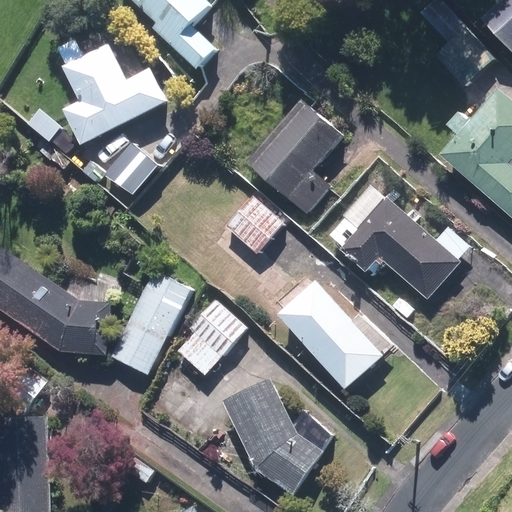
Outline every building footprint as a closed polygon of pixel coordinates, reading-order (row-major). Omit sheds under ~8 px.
[(132,0),(160,25),(155,30),(201,73),(221,52),(196,29),(207,18),(215,9),(205,0),(132,0)] [(466,90),(498,61),(441,0),(437,0),(421,15),(451,46),(437,59),(466,90)] [(511,51),(511,0),(495,0),(489,6),(497,15),(486,24),(511,51)] [(85,149),(171,108),(154,73),(130,85),(112,49),(87,61),(79,44),(62,52),(70,69),(66,71),(84,107),(69,115),(85,149)] [(46,110),(31,87),(15,98),(30,121),(46,110)] [(445,162),(511,219),(511,100),(504,94),(477,126),(466,116),(453,131),(464,141),(445,162)] [(348,140),(306,102),(248,165),(307,219),(334,189),(317,174),(348,140)] [(147,155),(132,143),(104,174),(129,197),(158,165),(147,155)] [(431,304),(465,266),(462,262),(473,250),(451,230),(439,243),(377,187),(348,221),(349,222),(334,240),(346,251),(343,254),(369,277),(380,264),(385,269),(388,265),(431,304)] [(261,196),(230,230),(259,257),(290,223),(261,196)] [(1,244),(0,245),(0,310),(63,355),(111,360),(116,306),(85,304),(1,244)] [(152,378),(196,289),(158,270),(114,360),(123,364),(152,378)] [(364,316),(355,325),(319,285),(282,318),(348,393),(386,360),(385,358),(384,357),(395,346),(364,316)] [(208,379),(251,331),(218,302),(192,330),(198,335),(180,355),(208,379)] [(28,417),(52,383),(31,368),(6,402),(28,417)] [(227,404),(258,473),(298,499),(327,455),(301,438),(275,382),(227,404)] [(0,511),(53,511),(50,420),(0,421),(0,511)] [(157,473),(136,459),(129,470),(149,484),(157,473)]
